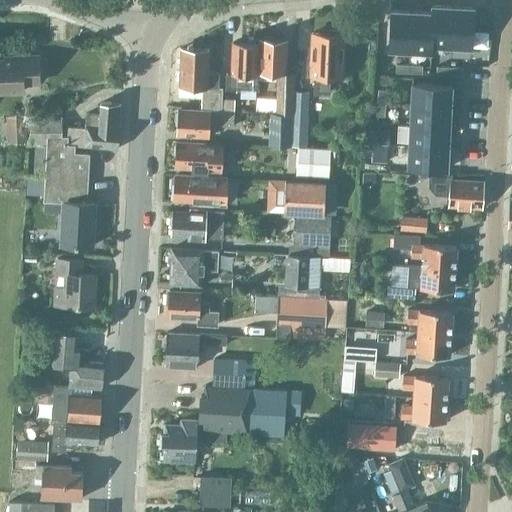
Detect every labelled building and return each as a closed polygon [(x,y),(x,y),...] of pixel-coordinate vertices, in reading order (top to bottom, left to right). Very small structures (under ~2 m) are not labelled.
[(451,46),(453,6),(432,5),(432,12),(433,12),(431,45),(432,45),(451,46)] [(475,7),(453,6),(451,46),(472,47),(475,7)] [(410,51),(412,11),(391,10),(389,50),(410,51)] [(433,12),(432,12),(412,11),(410,51),(431,52),(432,45),(431,45),(433,12)] [(344,34),(340,34),(340,31),(329,30),(329,34),(313,33),(312,56),(308,56),(307,76),(316,76),(315,92),(328,93),(329,77),(342,77),(344,34)] [(286,73),(287,41),(259,39),(259,43),(258,73),(277,73),(276,86),(275,113),(292,114),(293,90),(294,74),(286,73)] [(232,42),(231,74),(227,74),(226,88),(257,89),(258,73),(259,43),(232,42)] [(178,86),(203,87),(202,109),(222,110),(223,88),(217,88),(218,74),(207,73),(209,50),(180,48),(178,86)] [(0,90),(19,89),(26,89),(26,81),(42,80),(40,53),(17,54),(18,57),(0,57),(0,90)] [(410,73),(410,65),(397,64),(397,72),(410,73)] [(423,65),(410,65),(410,73),(422,74),(423,65)] [(450,75),(451,67),(438,66),(438,74),(450,75)] [(464,67),(451,67),(450,75),(463,76),(464,67)] [(412,83),(411,104),(451,106),(452,85),(446,85),(412,83)] [(387,90),(379,89),(378,102),(386,103),(387,90)] [(293,90),(292,114),(291,124),(293,124),(308,125),(310,91),(293,90)] [(385,116),(386,103),(378,102),(377,115),(385,116)] [(68,136),(68,145),(76,145),(119,148),(122,104),(101,103),(101,114),(87,113),(86,128),(69,127),(68,136)] [(450,127),(451,106),(411,104),(410,125),(450,127)] [(175,113),(175,120),(177,122),(176,135),(208,137),(209,124),(233,126),(234,110),(222,110),(202,109),(178,108),(178,111),(175,113)] [(268,145),(291,146),(293,124),(291,124),(292,114),(275,113),(270,112),(268,145)] [(62,116),(32,116),(32,144),(48,143),(46,176),(88,177),(90,154),(75,153),(76,145),(68,145),(68,136),(62,136),(62,116)] [(449,147),(450,127),(410,125),(409,145),(449,147)] [(373,143),(374,130),(367,130),(365,130),(364,143),(373,143)] [(176,156),(175,167),(191,168),(191,171),(207,172),(208,168),(220,169),(222,145),(176,142),(176,144),(174,144),(173,156),(176,156)] [(372,156),(373,143),(364,143),(364,156),(372,156)] [(448,168),(449,147),(409,145),(408,166),(448,168)] [(329,149),(297,148),(296,181),(328,182),(329,149)] [(429,172),(429,185),(438,193),(445,194),(449,194),(448,207),(482,209),(484,182),(454,180),(454,173),(445,172),(429,172)] [(28,175),(27,195),(45,195),(46,176),(34,175),(28,175)] [(174,200),(190,201),(190,204),(217,205),(217,204),(226,204),(228,177),(218,176),(218,177),(175,175),(174,178),(172,178),(172,188),(174,188),(174,200)] [(45,195),(45,201),(64,202),(62,245),(93,246),(93,231),(98,231),(100,203),(95,203),(95,202),(87,201),(88,177),(46,176),(45,195)] [(286,181),(284,212),(324,214),(325,183),(286,181)] [(189,236),(189,239),(205,240),(205,238),(215,238),(215,239),(223,239),(225,210),(217,210),(217,211),(190,209),(190,213),(173,211),(171,235),(189,236)] [(295,244),(331,246),(332,216),(297,214),(295,244)] [(402,228),(426,231),(427,218),(403,216),(402,228)] [(393,246),(412,247),(411,257),(422,258),(422,266),(454,268),(455,247),(424,245),(424,246),(419,245),(420,236),(395,234),(393,246)] [(170,255),(170,263),(172,266),(171,283),(204,285),(205,269),(219,270),(219,250),(172,248),(172,253),(170,255)] [(286,286),(307,286),(309,255),(287,255),(286,286)] [(57,274),(66,274),(65,287),(56,287),(55,305),(94,307),(95,275),(80,274),(81,259),(57,258),(57,274)] [(387,286),(387,297),(415,299),(415,287),(421,288),(453,290),(454,268),(422,266),(409,266),(408,287),(387,286)] [(165,304),(169,305),(168,316),(198,318),(198,323),(217,324),(218,310),(209,310),(209,301),(201,301),(201,292),(169,290),(169,293),(166,293),(165,304)] [(277,336),(324,338),(326,299),(279,297),(277,336)] [(418,324),(418,332),(450,334),(452,312),(420,311),(407,310),(407,323),(418,324)] [(56,331),(53,365),(71,367),(70,384),(101,387),(103,362),(88,361),(89,349),(73,348),(74,337),(74,332),(56,331)] [(165,336),(164,345),(167,347),(166,365),(197,367),(197,362),(203,362),(204,352),(198,352),(198,342),(207,342),(207,344),(227,345),(227,335),(167,332),(167,335),(165,336)] [(418,332),(417,341),(405,340),(405,352),(418,353),(418,354),(449,356),(450,334),(418,332)] [(345,345),(344,358),(360,359),(361,346),(345,345)] [(214,358),(212,385),(245,387),(247,360),(214,358)] [(355,371),(356,361),(344,360),(343,370),(355,371)] [(374,374),(399,376),(400,364),(375,362),(374,374)] [(403,388),(415,389),(414,398),(446,400),(447,378),(416,376),(416,377),(403,376),(403,388)] [(54,384),(51,417),(67,419),(99,421),(99,417),(101,395),(70,393),(71,386),(54,384)] [(202,395),(200,419),(202,420),(202,423),(202,430),(227,432),(284,435),(287,390),(245,387),(212,385),(205,384),(204,395),(202,395)] [(445,422),(446,400),(414,398),(414,406),(401,406),(400,418),(413,419),(413,420),(445,422)] [(163,431),(162,451),(165,451),(164,459),(195,461),(196,440),(226,442),(227,432),(202,430),(202,423),(197,423),(197,419),(181,418),(180,424),(166,423),(165,431),(163,431)] [(54,420),(51,450),(67,452),(67,445),(75,446),(76,441),(97,443),(99,424),(67,421),(54,420)] [(347,446),(395,449),(396,424),(348,421),(347,446)] [(49,441),(18,439),(17,458),(48,459),(49,441)] [(37,463),(36,476),(42,477),(41,496),(82,498),(83,471),(71,471),(71,465),(37,463)] [(199,505),(229,506),(231,477),(201,475),(199,505)] [(408,487),(399,491),(408,511),(432,511),(427,499),(415,504),(408,487)] [(399,511),(395,511),(408,511),(399,491),(392,494),(399,511)] [(54,511),(55,502),(9,500),(8,511),(54,511)]
